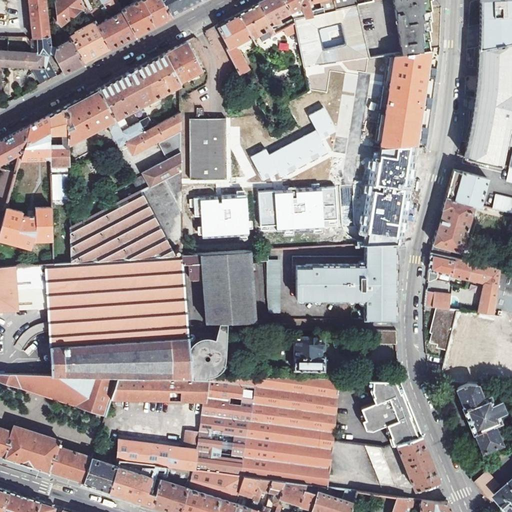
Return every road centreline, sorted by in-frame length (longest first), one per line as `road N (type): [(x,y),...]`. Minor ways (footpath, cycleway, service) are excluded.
road 1 (residential): [(470,511),(419,390),(409,323),(454,0)]
road 2 (secondary): [(0,120),(225,0)]
road 3 (tertiary): [(0,474),(117,511)]
